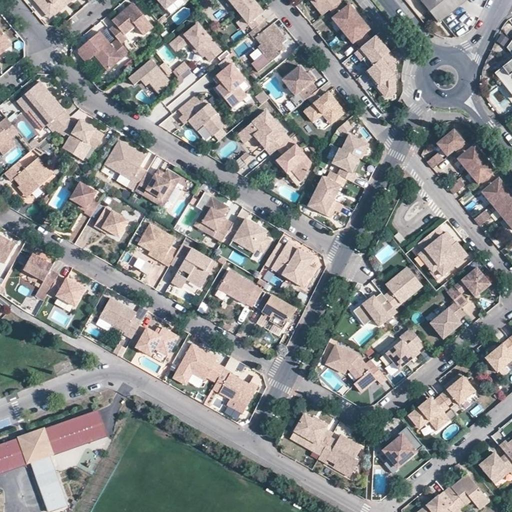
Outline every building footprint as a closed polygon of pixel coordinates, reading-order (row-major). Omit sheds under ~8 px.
[(34,0),(50,18),(54,14),(42,0),(34,0)] [(42,0),(54,14),(55,15),(72,0),(42,0)] [(158,0),(166,9),(175,0),(183,0),(185,2),(187,0),(158,0)] [(232,0),(233,4),(238,10),(250,0),(232,0)] [(253,29),(265,20),(259,14),(263,11),(254,0),(250,0),(238,10),(243,17),(247,17),(251,21),(248,23),(253,29)] [(320,6),(315,0),(310,0),(317,9),(320,6)] [(315,0),(320,6),(317,9),(322,15),(330,9),(340,0),(315,0)] [(345,6),(340,0),(330,9),(335,15),(332,18),(342,30),(360,16),(349,3),(345,6)] [(420,0),(437,21),(463,0),(420,0)] [(118,39),(121,43),(128,37),(125,34),(136,25),(144,34),(153,26),(133,2),(127,8),(129,10),(124,14),(122,12),(112,20),(116,24),(110,29),(118,39)] [(360,16),(342,30),(353,43),(356,41),(361,47),(371,38),(366,32),(370,29),(360,16)] [(267,50),(265,52),(271,61),(287,48),(282,42),(281,40),(285,37),(274,22),(269,26),(265,20),(253,29),(250,32),(255,38),(257,37),(262,43),(267,50)] [(184,32),(170,43),(177,51),(190,40),(203,56),(205,55),(210,61),(222,51),(198,23),(185,34),(184,32)] [(0,49),(10,41),(0,29),(0,49)] [(99,51),(111,67),(122,58),(129,52),(121,43),(118,39),(111,44),(100,31),(79,48),(77,50),(78,53),(86,62),(95,55),(99,51)] [(361,47),(355,52),(362,60),(366,57),(373,65),(389,52),(375,35),(371,38),(361,47)] [(0,53),(12,44),(10,41),(0,49),(0,53)] [(511,59),(494,74),(511,96),(511,42),(508,49),(511,53),(511,59)] [(259,46),(265,52),(267,50),(262,43),(259,46)] [(108,70),(111,67),(99,51),(95,55),(108,70)] [(236,56),(232,52),(219,63),(224,69),(231,63),(230,61),(236,56)] [(271,61),(265,52),(251,63),(258,72),(271,61)] [(396,60),(389,52),(373,65),(366,71),(371,78),(373,76),(375,79),(373,80),(382,91),(395,91),(394,75),(392,72),(395,69),(395,66),(396,66),(393,62),(396,60)] [(151,59),(143,67),(148,73),(157,65),(151,59)] [(173,72),(178,78),(180,76),(189,67),(184,62),(173,72)] [(216,88),(233,107),(247,95),(244,91),(239,85),(245,79),(231,63),(224,69),(217,75),(222,83),(216,88)] [(148,73),(143,67),(129,78),(134,85),(143,77),(148,83),(150,82),(159,92),(169,84),(167,82),(169,80),(157,65),(148,73)] [(300,65),(282,79),(295,95),(293,97),(299,104),(308,97),(318,89),(312,82),(313,81),(307,74),(300,65)] [(310,71),(307,74),(313,81),(315,78),(310,71)] [(357,79),(366,90),(373,84),(365,73),(357,79)] [(217,75),(210,81),(216,88),(222,83),(217,75)] [(251,86),(245,79),(239,85),(244,91),(251,86)] [(47,94),(49,92),(40,81),(17,101),(26,111),(32,107),(46,124),(47,124),(53,131),(55,130),(69,118),(70,117),(64,109),(62,111),(47,94)] [(313,122),(323,114),(328,114),(334,121),(345,112),(333,97),(329,100),(325,94),(320,88),(318,89),(308,97),(313,103),(304,111),(313,122)] [(256,96),(262,103),(269,97),(263,90),(256,96)] [(64,109),(49,92),(47,94),(62,111),(64,109)] [(195,94),(188,101),(193,106),(200,100),(195,94)] [(203,124),(213,136),(213,135),(222,128),(226,124),(206,100),(200,100),(193,106),(189,110),(194,115),(188,120),(196,130),(203,124)] [(238,135),(245,144),(255,136),(260,131),(264,135),(261,138),(268,146),(266,148),(271,154),(277,149),(290,138),(266,111),(238,135)] [(331,124),(334,121),(328,114),(323,114),(331,124)] [(0,149),(4,155),(16,145),(11,139),(19,132),(7,117),(0,122),(0,149)] [(69,118),(55,130),(64,136),(66,133),(70,135),(63,148),(79,157),(90,139),(98,144),(104,134),(84,122),(82,125),(78,122),(77,123),(69,118)] [(338,128),(335,133),(342,136),(352,127),(347,121),(338,128)] [(222,128),(213,135),(218,141),(227,133),(222,128)] [(455,149),(465,141),(454,129),(437,143),(447,156),(455,149)] [(260,131),(255,136),(266,148),(268,146),(261,138),(264,135),(260,131)] [(349,134),(342,148),(360,157),(362,158),(369,144),(349,134)] [(276,160),(283,169),(288,165),(292,169),(293,168),(303,180),(304,179),(312,163),(291,137),(290,138),(277,149),(282,155),(276,160)] [(96,148),(98,144),(90,139),(79,157),(83,160),(92,146),(96,148)] [(33,149),(39,144),(36,140),(30,145),(33,149)] [(135,190),(147,171),(140,166),(146,156),(119,140),(107,161),(108,165),(121,173),(126,172),(134,176),(132,180),(127,186),(135,191),(135,190)] [(468,171),(485,156),(475,144),(471,147),(466,141),(465,141),(455,149),(460,155),(457,158),(468,171)] [(360,157),(342,148),(339,147),(332,162),(341,167),(338,174),(347,178),(353,182),(357,174),(352,172),(360,157)] [(240,170),(253,159),(247,151),(234,162),(240,170)] [(427,161),(433,168),(443,159),(438,152),(427,161)] [(481,181),(492,172),(496,169),(485,156),(468,171),(478,183),(481,181)] [(20,185),(29,195),(53,175),(38,157),(25,169),(19,161),(5,173),(12,181),(15,178),(20,185)] [(287,173),(292,169),(288,165),(283,169),(287,173)] [(301,181),(303,180),(293,168),(292,169),(301,181)] [(154,176),(147,171),(135,190),(153,200),(156,195),(166,201),(181,177),(168,169),(163,178),(161,177),(155,174),(154,176)] [(164,172),(159,169),(155,174),(161,177),(164,172)] [(338,174),(330,170),(312,207),(332,217),(335,210),(340,212),(343,204),(334,200),(341,185),(343,186),(347,178),(338,174)] [(121,173),(117,180),(127,186),(132,180),(134,176),(126,172),(121,173)] [(492,204),(509,189),(499,177),(497,178),(492,172),(481,181),(486,187),(482,191),(492,204)] [(465,185),(459,178),(449,187),(454,194),(465,185)] [(86,208),(85,211),(83,213),(90,218),(99,204),(92,200),(97,192),(80,182),(70,199),(79,204),(86,208)] [(27,197),(29,195),(20,185),(18,187),(27,197)] [(503,217),(511,208),(511,192),(509,189),(492,204),(503,217)] [(224,203),(204,191),(196,205),(203,210),(198,218),(208,224),(204,230),(222,241),(234,222),(225,217),(226,216),(224,214),(226,211),(221,208),(224,203)] [(166,201),(156,195),(153,200),(163,206),(166,201)] [(221,208),(226,211),(229,206),(224,203),(221,208)] [(103,227),(110,232),(119,237),(128,220),(105,207),(94,226),(102,230),(103,227)] [(511,208),(503,217),(511,228),(511,208)] [(491,216),(485,209),(475,218),(480,225),(491,216)] [(208,224),(198,218),(195,224),(204,230),(208,224)] [(234,222),(222,241),(230,245),(233,240),(254,252),(256,248),(263,252),(270,239),(264,235),(255,230),(258,226),(246,218),(242,223),(235,219),(234,222)] [(171,263),(179,250),(172,246),(176,238),(150,223),(138,244),(150,251),(164,258),(162,262),(169,266),(171,263)] [(258,226),(255,230),(264,235),(267,231),(258,226)] [(437,267),(443,275),(468,254),(456,241),(456,242),(453,244),(450,240),(453,238),(447,231),(444,233),(438,226),(419,242),(425,250),(426,249),(439,265),(437,267)] [(0,260),(5,263),(15,244),(0,234),(0,260)] [(254,252),(233,240),(230,245),(251,258),(254,252)] [(182,243),(179,250),(171,263),(180,268),(179,269),(182,271),(180,275),(177,273),(171,283),(181,289),(187,279),(201,288),(215,263),(182,243)] [(278,243),(265,265),(297,284),(308,266),(313,258),(287,243),(284,247),(278,243)] [(426,249),(425,250),(420,254),(433,270),(437,267),(439,265),(426,249)] [(148,254),(162,262),(164,258),(150,251),(148,254)] [(40,260),(41,258),(33,253),(24,269),(44,281),(43,282),(52,287),(59,275),(59,274),(52,270),(54,265),(45,260),(44,262),(40,260)] [(139,258),(133,267),(147,276),(153,267),(139,258)] [(384,295),(387,299),(395,308),(423,285),(407,266),(386,284),(391,290),(384,295)] [(431,272),(438,279),(443,275),(437,267),(433,270),(431,272)] [(462,279),(468,287),(475,296),(491,283),(477,267),(462,279)] [(262,290),(229,271),(219,288),(231,295),(230,296),(245,305),(246,304),(252,307),(262,290)] [(59,275),(52,287),(50,291),(54,293),(75,306),(85,288),(67,278),(66,279),(59,275)] [(148,285),(156,289),(160,283),(152,278),(148,285)] [(461,293),(468,287),(462,279),(455,285),(461,293)] [(36,295),(45,300),(48,295),(52,287),(43,282),(36,295)] [(455,301),(461,308),(468,301),(461,293),(455,285),(447,291),(455,301)] [(283,329),(295,309),(265,292),(256,307),(271,316),(269,321),(283,329)] [(395,308),(387,299),(381,304),(375,296),(371,300),(369,298),(362,304),(379,325),(398,311),(395,308)] [(124,308),(125,306),(111,297),(100,317),(125,331),(124,334),(132,338),(142,321),(134,317),(137,312),(130,308),(128,310),(124,308)] [(449,329),(460,320),(459,319),(465,314),(461,308),(455,301),(430,322),(443,338),(451,332),(449,329)] [(142,321),(148,309),(141,305),(137,312),(134,317),(142,321)] [(462,323),(460,320),(449,329),(451,332),(462,323)] [(158,335),(155,334),(146,329),(135,348),(150,357),(154,350),(167,358),(179,336),(163,327),(162,328),(158,335)] [(410,358),(411,359),(421,352),(419,350),(425,345),(411,327),(400,336),(402,339),(380,357),(387,365),(393,361),(400,369),(408,363),(406,361),(410,358)] [(511,353),(511,340),(510,337),(497,348),(491,352),(486,357),(497,372),(511,359),(511,353),(511,354),(511,353)] [(208,375),(218,380),(225,367),(216,362),(218,357),(193,343),(173,378),(186,385),(193,373),(205,380),(208,375)] [(387,378),(371,359),(366,364),(359,356),(336,344),(327,364),(345,373),(348,367),(358,380),(354,383),(361,392),(377,378),(381,383),(387,378)] [(122,357),(125,350),(117,346),(114,352),(122,357)] [(232,371),(234,372),(240,361),(231,356),(225,367),(232,371)] [(225,367),(218,380),(213,388),(230,398),(227,404),(243,413),(259,385),(251,381),(249,383),(248,386),(245,384),(246,382),(231,373),(232,371),(225,367)] [(447,389),(440,394),(450,406),(450,407),(457,401),(459,403),(475,390),(461,372),(453,379),(456,382),(447,389)] [(192,376),(189,383),(200,388),(203,381),(192,376)] [(456,382),(453,379),(444,386),(447,389),(456,382)] [(450,406),(440,394),(434,399),(426,406),(423,402),(408,415),(417,425),(424,419),(429,420),(437,430),(450,419),(443,411),(450,406)] [(431,396),(423,402),(426,406),(434,399),(431,396)] [(101,406),(90,410),(98,429),(0,466),(0,474),(36,461),(54,454),(110,432),(101,406)] [(26,444),(23,437),(0,445),(0,466),(98,429),(90,410),(32,433),(36,441),(26,444)] [(312,418),(305,413),(295,431),(317,444),(313,451),(321,455),(331,436),(333,433),(326,429),(329,424),(319,419),(318,421),(312,418)] [(419,428),(429,420),(424,419),(417,425),(419,428)] [(423,445),(407,425),(400,432),(402,435),(395,441),(384,450),(391,458),(398,466),(407,459),(423,445)] [(317,444),(295,431),(291,438),(313,451),(317,444)] [(402,435),(400,432),(392,438),(395,441),(402,435)] [(32,433),(23,437),(26,444),(36,441),(32,433)] [(334,462),(352,473),(359,460),(355,458),(362,446),(350,438),(348,441),(340,436),(338,440),(331,436),(321,455),(319,458),(326,462),(328,458),(334,462)] [(511,445),(511,446),(508,443),(506,441),(500,446),(507,454),(511,460),(511,445)] [(507,469),(509,471),(511,474),(511,473),(511,460),(507,454),(500,460),(499,458),(493,451),(478,464),(494,483),(504,475),(502,473),(507,469)] [(36,461),(54,510),(73,503),(54,454),(36,461)] [(407,459),(398,466),(391,458),(385,463),(393,473),(408,461),(407,459)] [(351,476),(352,473),(334,462),(332,466),(351,476)] [(454,489),(451,486),(444,491),(452,501),(459,508),(471,499),(479,508),(489,500),(466,473),(459,478),(462,482),(454,489)] [(459,478),(451,486),(454,489),(462,482),(459,478)] [(462,511),(459,508),(452,501),(446,506),(437,497),(419,511),(462,511)]
